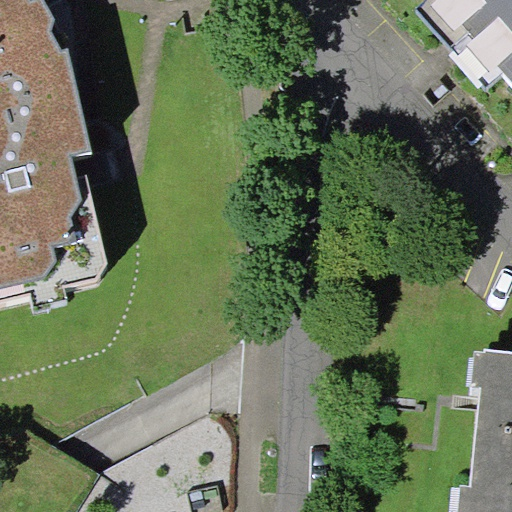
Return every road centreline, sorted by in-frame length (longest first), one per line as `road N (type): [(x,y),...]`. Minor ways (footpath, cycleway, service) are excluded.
road 1 (residential): [(336,51),(303,136),(282,511)]
road 2 (residential): [(336,51),(511,228)]
